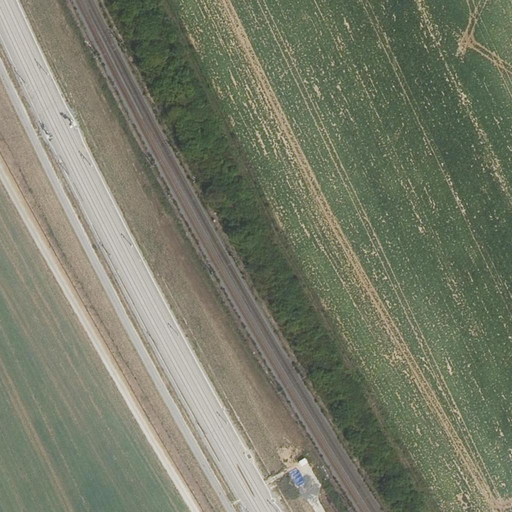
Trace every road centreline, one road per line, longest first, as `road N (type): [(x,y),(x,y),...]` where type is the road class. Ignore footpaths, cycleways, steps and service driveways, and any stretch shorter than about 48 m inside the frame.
road 1 (track): [(233,511),(131,334),(0,66)]
road 2 (track): [(201,511),(73,304),(0,162)]
